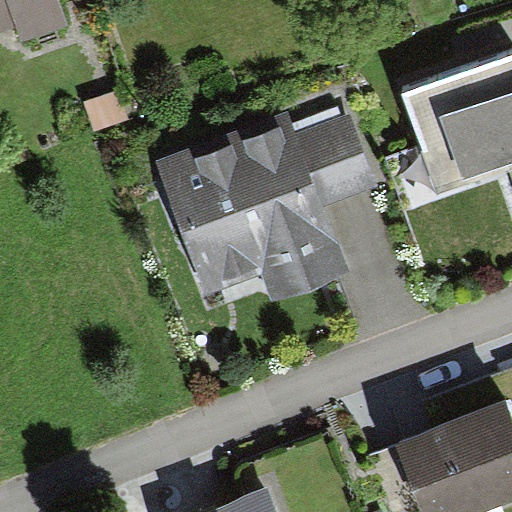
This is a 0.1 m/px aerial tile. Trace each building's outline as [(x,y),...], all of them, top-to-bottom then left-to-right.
[(62,8),(59,0),(0,0),(0,12),(11,9),(15,24),(62,8)] [(511,21),(403,62),(427,129),(385,144),(407,205),(495,173),(511,220),(511,21)] [(287,94),(154,144),(205,278),(258,258),(270,289),(346,260),(322,196),(375,176),(345,95),(295,114),(287,94)] [(511,404),(499,370),(391,408),(427,511),(473,511),(465,489),(511,471),(511,404)] [(278,511),(263,469),(164,505),(166,511),(278,511)]
